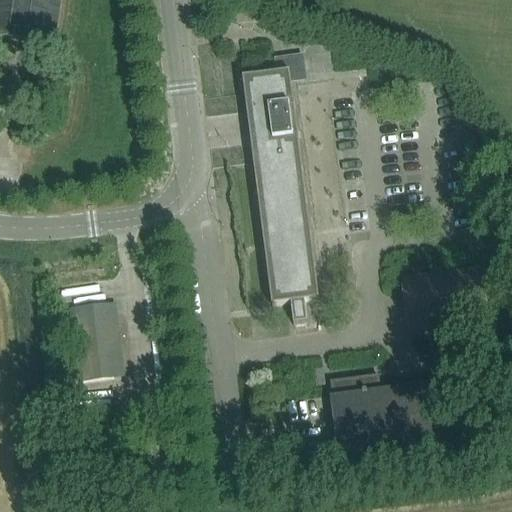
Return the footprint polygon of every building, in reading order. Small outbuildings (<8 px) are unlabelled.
[(0,0),(0,39),(7,41),(53,47),(60,0),(0,0)] [(270,10),(241,0),(231,0),(223,21),(261,35),(270,10)] [(289,74),(265,77),(243,80),(272,308),(291,305),(293,327),(308,325),(305,304),(319,302),(289,74)] [(511,328),(511,266),(403,280),(410,334),(502,323),(503,329),(511,328)] [(72,317),(79,379),(123,373),(116,312),(72,317)] [(330,401),(337,452),(338,459),(448,445),(440,387),(380,394),(378,378),(331,384),(333,400),(330,401)]
